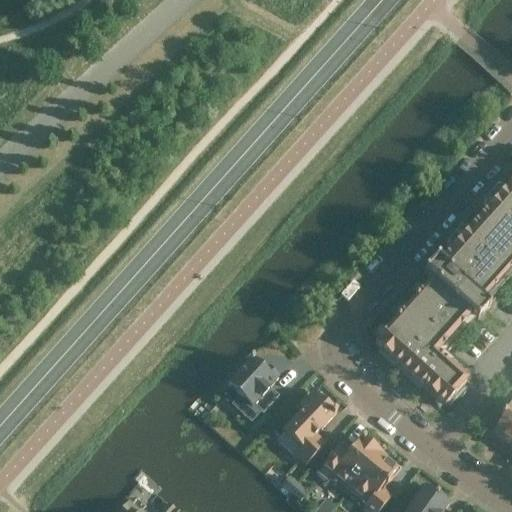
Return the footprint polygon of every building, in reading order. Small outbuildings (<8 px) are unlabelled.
[(432,281),(374,345),(426,391),(431,386),(438,392),(433,398),(444,408),(467,383),(436,356),(511,271),(511,184),(502,196),(506,200),(500,207),(495,203),(494,204),(499,208),(492,215),(488,211),(465,237),(470,241),(463,248),(458,244),(458,245),(462,249),(455,256),(451,252),(440,264),(438,262),(436,261),(435,262),(435,263),(432,266),(434,268),(431,271),(429,269),(426,273),(425,273),(424,274),(426,276),(432,281)] [(269,390),(278,380),(266,369),(263,372),(251,360),(227,387),(252,409),(253,407),(263,416),(279,398),(269,390)] [(305,467),(326,446),(316,437),(336,416),(327,408),(329,405),(320,397),(318,399),(312,393),(299,407),(303,411),(283,432),(301,450),(294,457),(305,467)] [(511,446),(511,444),(511,403),(509,408),(508,407),(500,419),(502,420),(493,435),(511,446)] [(346,496),(381,455),(362,439),(348,456),(338,448),(315,476),(327,485),(330,482),(346,496)] [(389,461),(381,455),(346,496),(364,510),(361,511),(380,511),(392,498),(383,491),(393,479),(392,478),(397,471),(387,463),(389,461)] [(298,486),(289,479),(283,486),(291,494),(298,486)] [(300,502),(307,494),(298,486),(291,494),(300,502)] [(444,511),(448,506),(421,486),(410,502),(413,504),(407,511),(444,511)]
